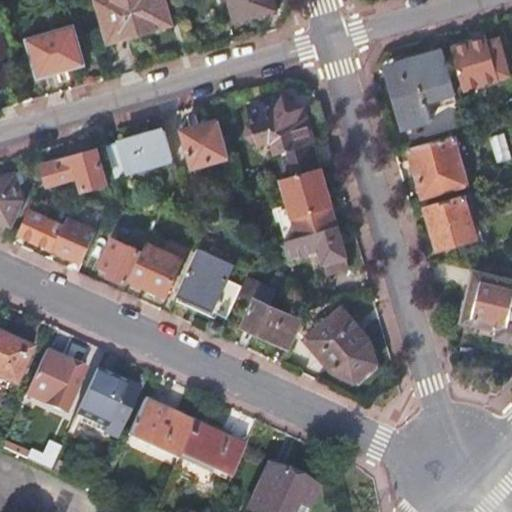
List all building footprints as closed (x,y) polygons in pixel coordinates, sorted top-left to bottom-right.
[(167,0),(98,0),(110,42),(174,25),(167,0)] [(278,9),(275,0),(230,0),(237,21),(278,9)] [(88,64),(76,25),(30,38),(41,77),(88,64)] [(10,56),(2,32),(0,32),(0,88),(12,86),(4,58),(10,56)] [(511,69),(502,36),(456,49),(467,88),(511,75),(511,69)] [(462,111),(444,49),(388,66),(405,127),(434,119),(432,112),(441,110),(443,116),(462,111)] [(301,111),(304,104),(302,103),(285,95),(282,101),(276,97),(250,105),(255,122),(247,129),(249,136),(260,140),(263,148),(274,153),(282,152),(286,167),(317,157),(308,115),(301,111)] [(231,156),(221,119),(184,130),(195,166),(231,156)] [(175,159),(166,129),(109,146),(118,176),(175,159)] [(458,134),(411,148),(425,195),(469,183),(458,134)] [(109,183),(99,149),(45,164),(50,184),(81,175),(86,189),(109,183)] [(308,234),(340,225),(322,168),(282,179),(294,217),(302,215),(308,234)] [(0,218),(14,225),(25,199),(17,172),(0,177),(0,218)] [(467,196),(428,205),(440,249),(477,238),(467,196)] [(32,210),(20,234),(54,249),(65,225),(32,210)] [(300,237),(308,234),(302,215),(294,217),(300,237)] [(65,225),(54,249),(84,263),(98,231),(69,218),(65,225)] [(353,267),(340,225),(308,234),(300,237),(286,241),(291,258),(323,249),(329,273),(353,267)] [(109,275),(127,283),(142,252),(115,239),(103,266),(111,270),(109,275)] [(148,243),(131,279),(167,295),(189,249),(172,241),(167,252),(148,243)] [(201,248),(179,296),(216,312),(237,264),(201,248)] [(464,321),(479,325),(499,329),(498,336),(509,339),(511,338),(511,278),(475,270),(464,321)] [(293,346),(305,320),(272,305),(278,290),(248,276),(241,293),(255,299),(244,325),(293,346)] [(371,340),(343,307),(307,339),(335,371),(356,381),(378,362),(371,340)] [(499,329),(479,325),(478,332),(498,336),(499,329)] [(0,331),(0,378),(14,386),(32,347),(0,331)] [(46,350),(26,394),(66,412),(83,375),(63,366),(66,360),(46,350)] [(97,369),(75,419),(116,438),(138,387),(97,369)] [(144,400),(128,434),(178,458),(180,452),(194,423),(144,400)] [(231,475),(244,445),(194,423),(180,452),(231,475)] [(293,511),(298,503),(308,508),(317,487),(269,464),(248,510),(252,511),(293,511)] [(306,511),(308,508),(298,503),(293,511),(306,511)]
